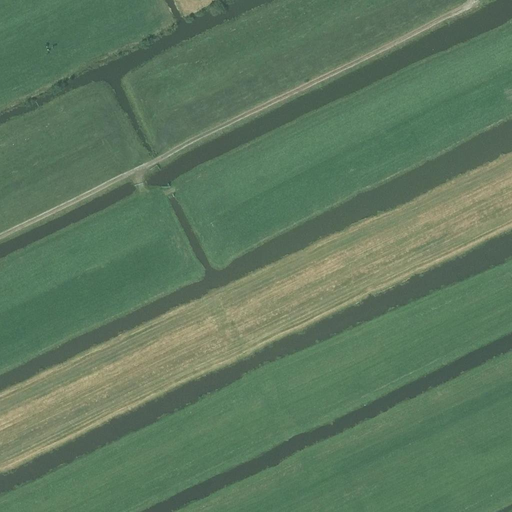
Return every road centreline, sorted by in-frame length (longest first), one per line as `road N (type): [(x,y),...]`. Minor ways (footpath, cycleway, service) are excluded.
road 1 (track): [(511,213),(0,459)]
road 2 (track): [(482,0),(0,236)]
